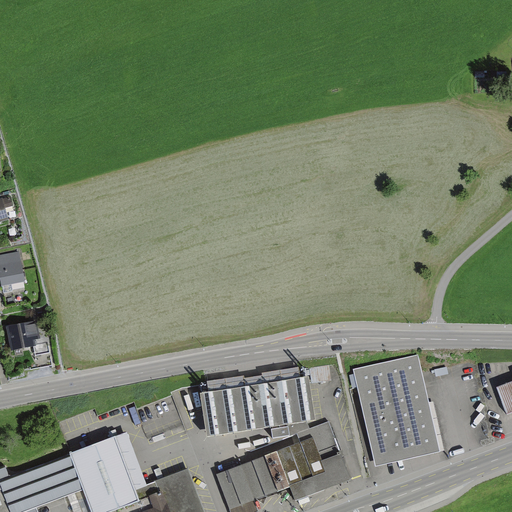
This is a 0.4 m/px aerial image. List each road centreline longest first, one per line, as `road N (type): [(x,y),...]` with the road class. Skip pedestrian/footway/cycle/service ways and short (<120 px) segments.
road 1 (tertiary): [(436,339),(306,345),(0,400)]
road 2 (primary): [(511,454),(357,511)]
road 3 (residential): [(436,339),(448,275),(511,216)]
